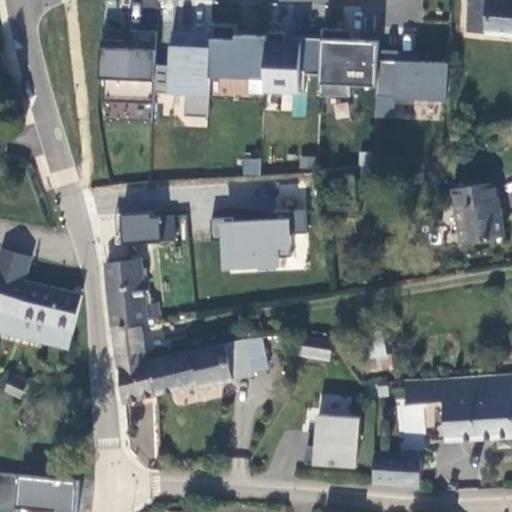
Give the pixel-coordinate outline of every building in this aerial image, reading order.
[(511,0),(467,0),(466,31),(511,35),(511,0)] [(267,36),(235,34),(236,25),(213,24),(212,32),(211,75),(265,77),(267,36)] [(322,39),(320,75),(319,94),(350,96),(350,84),(376,85),(378,60),(378,42),(351,40),(351,30),(322,29),(322,39)] [(209,116),(211,75),(212,32),(170,30),(168,92),(184,92),(183,115),(209,116)] [(130,40),(106,39),(100,39),(98,77),(105,77),(104,99),(154,102),(157,32),(131,31),(130,40)] [(285,33),(267,32),(267,36),(265,77),(264,91),(304,93),(305,75),(320,75),(322,39),(300,38),(300,43),(285,42),(285,33)] [(448,63),(378,60),(376,85),(376,97),(446,100),(448,63)] [(243,158),(243,173),(260,173),(260,158),(243,158)] [(505,236),(496,182),(453,189),(463,243),(505,236)] [(253,268),(252,259),(292,257),(291,234),(307,233),(306,209),(275,211),(276,220),(234,222),(233,222),(233,217),(211,218),(212,241),(228,240),(229,269),(253,268)] [(163,216),(154,217),(154,212),(124,214),(126,243),(164,240),(163,216)] [(0,260),(0,274),(23,281),(30,257),(3,250),(0,260)] [(142,260),(108,261),(115,323),(144,319),(161,316),(159,303),(147,305),(142,260)] [(74,328),(82,295),(71,293),(26,282),(23,281),(0,274),(0,322),(71,340),(74,328)] [(150,362),(144,319),(115,323),(118,367),(122,367),(125,403),(158,393),(150,362)] [(71,340),(0,322),(0,331),(69,348),(71,340)] [(386,355),(382,331),(358,334),(361,359),(386,355)] [(270,367),(263,336),(246,336),(246,339),(253,370),(270,367)] [(333,362),(336,341),(298,336),(296,357),(333,362)] [(246,339),(150,362),(158,393),(198,385),(199,389),(254,376),(253,370),(246,339)] [(446,440),(511,437),(511,376),(407,382),(407,405),(444,404),(446,440)] [(27,384),(12,377),(6,391),(21,398),(27,384)] [(359,418),(315,416),(312,466),(356,468),(359,418)] [(422,456),(376,454),(374,484),(421,486),(422,456)] [(77,511),(81,482),(0,473),(0,511),(18,511),(18,509),(44,511),(77,511)]
